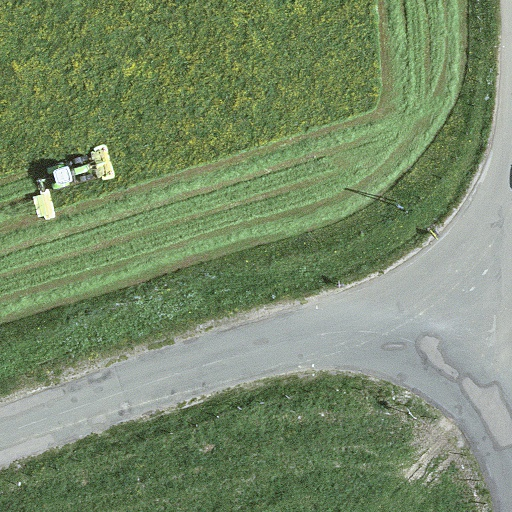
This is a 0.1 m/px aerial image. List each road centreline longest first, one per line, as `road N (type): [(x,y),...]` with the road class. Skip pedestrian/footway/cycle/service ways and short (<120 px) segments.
road 1 (tertiary): [(462,352),(380,327),(269,345),(0,443)]
road 2 (track): [(289,511),(445,429),(511,427)]
road 3 (tertiary): [(511,227),(462,352)]
